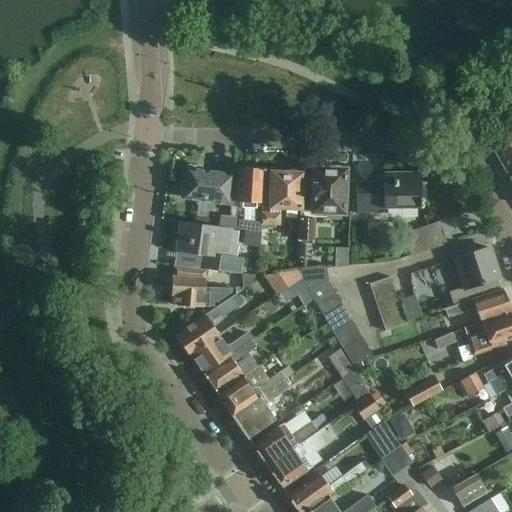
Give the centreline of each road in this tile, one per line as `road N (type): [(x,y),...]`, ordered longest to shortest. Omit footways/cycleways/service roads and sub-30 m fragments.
road 1 (residential): [(509,251),(483,183),(463,159),(423,148),(147,133)]
road 2 (residential): [(239,487),(130,330),(147,133)]
road 3 (residential): [(147,133),(143,0)]
